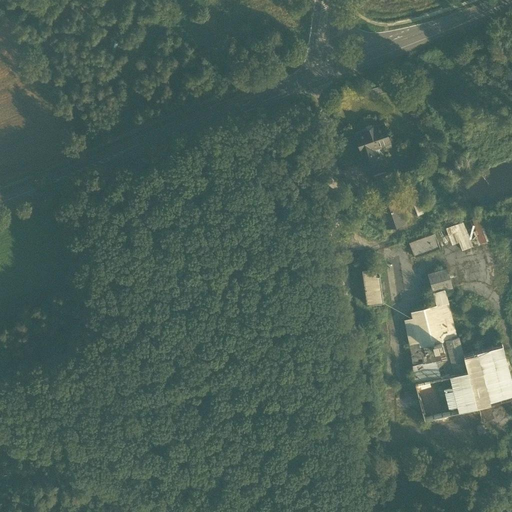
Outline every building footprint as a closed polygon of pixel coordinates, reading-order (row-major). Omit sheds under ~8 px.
[(383,85),(370,89),(371,94),(384,91),(383,85)] [(355,133),(364,161),(368,160),(373,158),(372,158),(370,152),(373,151),(372,149),(390,142),(383,123),(374,127),(374,126),(364,129),(364,130),(355,133)] [(368,160),(370,167),(381,163),(379,156),(372,158),(373,158),(368,160)] [(376,185),(378,190),(390,186),(388,180),(385,172),(373,176),(376,185)] [(379,205),(387,228),(404,222),(396,199),(379,205)] [(477,243),(489,239),(482,215),(454,223),(461,249),(477,244),(477,243)] [(415,257),(440,248),(434,232),(409,242),(415,257)] [(362,268),(367,303),(382,301),(378,273),(376,274),(375,266),(362,268)] [(427,272),(433,292),(445,288),(452,286),(447,267),(427,272)] [(433,292),(436,303),(448,300),(445,288),(433,292)] [(411,350),(414,382),(467,369),(463,351),(458,333),(457,333),(448,300),(436,303),(411,310),(413,317),(405,320),(410,350),(411,350)] [(511,383),(501,341),(463,351),(467,369),(414,382),(424,418),(436,415),(511,395),(511,383)] [(485,432),(484,426),(477,428),(478,434),(485,432)]
